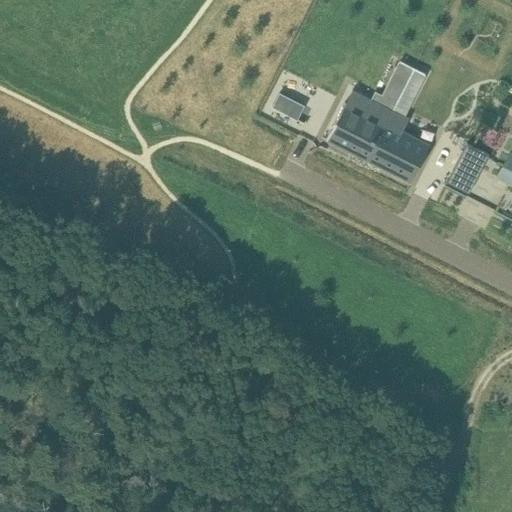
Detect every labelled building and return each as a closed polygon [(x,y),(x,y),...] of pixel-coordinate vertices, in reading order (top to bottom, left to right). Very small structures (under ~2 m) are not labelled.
[(344,102),(326,139),(368,160),(393,111),(403,91),(415,68),(399,60),(377,103),(370,99),(352,90),(346,103),(344,102)] [(426,74),(415,68),(403,91),(414,97),(426,74)] [(279,92),(272,106),(284,112),(291,98),(279,92)] [(393,111),(368,160),(410,181),(429,145),(402,131),(408,118),(393,111)] [(466,144),(447,182),(460,157),(481,168),(488,154),(466,143),(466,144)] [(511,155),(509,154),(497,178),(511,185),(511,155)] [(457,216),(486,229),(495,209),(466,196),(457,216)]
